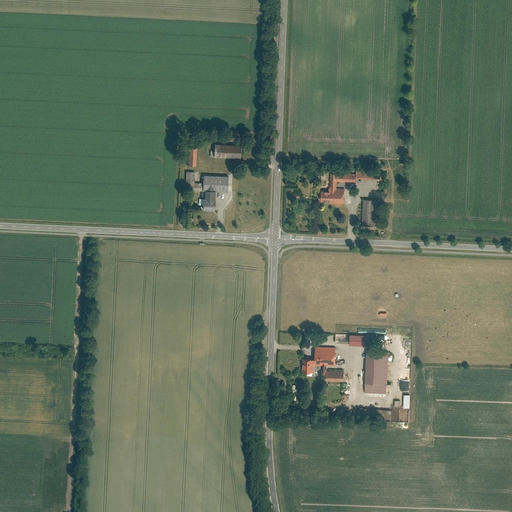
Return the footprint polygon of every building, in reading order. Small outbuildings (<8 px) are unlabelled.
[(214,151),(211,151),(210,157),(242,158),(242,145),(215,145),(214,151)] [(197,149),(189,149),(189,166),(196,166),(197,149)] [(357,175),(330,174),(330,191),(320,191),(319,202),(328,203),(328,205),(344,205),(345,189),(336,188),(336,181),(357,182),(357,179),(377,180),(378,171),(357,170),(357,175)] [(195,173),(187,172),(186,189),(202,190),(202,195),(204,195),(204,198),(202,198),(202,210),(214,211),(215,192),(227,192),(228,177),(204,176),(203,184),(195,184),(195,173)] [(381,200),(363,200),(362,228),(380,229),(381,200)] [(349,335),(335,335),(335,344),(349,344),(349,336),(349,335)] [(367,336),(349,336),(349,344),(349,346),(367,347),(367,336)] [(315,360),(303,360),(302,372),(311,372),(311,365),(322,366),(322,369),(327,370),(327,367),(335,367),(335,349),(315,348),(315,360)] [(388,356),(367,355),(364,394),(386,395),(388,356)] [(344,372),(326,371),(326,382),(343,383),(344,372)] [(410,390),(410,371),(400,371),(400,390),(410,390)]
